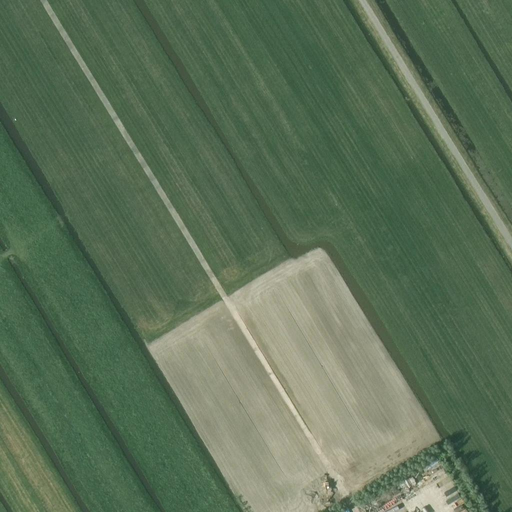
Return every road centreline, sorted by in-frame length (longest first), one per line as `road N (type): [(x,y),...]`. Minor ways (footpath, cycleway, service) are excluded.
road 1 (track): [(354,511),(42,0)]
road 2 (unclassified): [(511,243),(363,0)]
